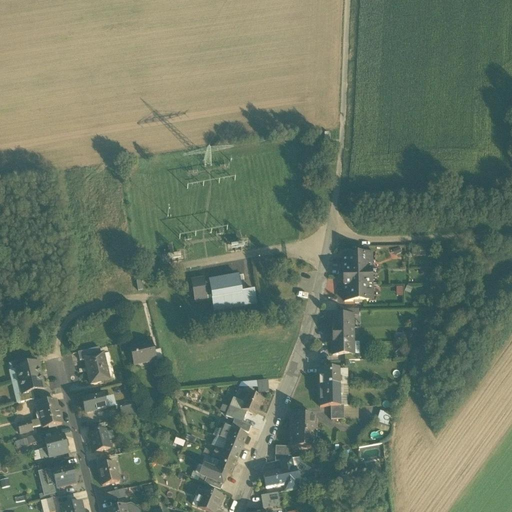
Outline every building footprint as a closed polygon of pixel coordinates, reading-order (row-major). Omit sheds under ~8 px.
[(368,256),(360,256),(353,257),(343,257),(343,272),(370,271),(370,264),(370,256),(368,256)] [(344,288),(371,287),(371,271),(370,271),(343,272),(344,288)] [(209,282),(209,284),(211,297),(214,312),(256,305),(254,292),(241,294),(239,277),(209,282)] [(206,299),(206,298),(204,284),(204,283),(199,280),(195,281),(192,285),(195,301),(206,299)] [(344,303),(355,303),(361,302),(369,302),(371,302),(371,294),(371,287),(344,288),(344,303)] [(332,317),(332,329),(353,329),(352,317),(346,317),(332,317)] [(332,329),(332,344),(353,343),(353,329),(332,329)] [(396,333),(397,339),(409,338),(408,331),(396,333)] [(353,355),(353,343),(332,344),(332,356),(344,356),(353,355)] [(130,348),(134,364),(146,361),(147,364),(148,364),(147,363),(155,361),(155,362),(156,362),(154,352),(152,346),(143,348),(142,345),(130,348)] [(78,353),(80,362),(85,361),(84,359),(100,355),(99,349),(78,353)] [(156,362),(156,363),(163,362),(160,351),(154,352),(156,362)] [(109,353),(103,355),(105,367),(112,366),(109,353)] [(109,381),(105,367),(103,355),(100,355),(84,359),(85,361),(90,385),(109,381)] [(36,357),(24,360),(26,366),(38,363),(36,357)] [(11,363),(12,370),(16,369),(26,366),(24,360),(11,363)] [(16,369),(19,382),(41,376),(38,363),(26,366),(16,369)] [(12,383),(19,382),(16,369),(12,370),(10,371),(9,371),(12,383)] [(320,371),(320,387),(340,386),(340,371),(320,371)] [(44,389),(41,376),(19,382),(22,394),(32,392),(44,389)] [(257,381),(258,392),(268,391),(267,380),(257,381)] [(19,382),(12,383),(15,396),(19,395),(22,394),(19,382)] [(340,407),(340,386),(320,387),(321,408),(331,408),(340,408),(340,407)] [(247,413),(255,416),(262,399),(243,391),(238,401),(244,404),(241,410),(247,413)] [(19,395),(21,403),(34,400),(32,392),(22,394),(19,395)] [(83,400),(86,414),(107,409),(105,398),(104,394),(83,400)] [(113,396),(105,398),(107,409),(116,407),(113,396)] [(233,399),(230,406),(241,410),(244,404),(238,401),(233,399)] [(42,426),(43,430),(62,425),(56,401),(37,406),(39,413),(41,412),(43,421),(41,422),(42,426)] [(119,409),(122,419),(137,416),(134,405),(119,409)] [(227,414),(229,408),(222,405),(220,411),(227,414)] [(226,416),(234,420),(242,423),(247,413),(241,410),(230,406),(229,408),(227,414),(226,416)] [(331,408),(331,421),(345,420),(344,407),(340,407),(340,408),(331,408)] [(376,422),(387,426),(391,415),(380,411),(376,422)] [(292,449),(315,449),(315,418),(293,417),(292,449)] [(31,422),(32,429),(42,426),(41,422),(41,420),(31,422)] [(251,427),(242,423),(234,420),(231,427),(248,433),(251,427)] [(17,425),(19,434),(33,431),(32,429),(31,422),(17,425)] [(88,428),(90,435),(99,433),(97,425),(88,428)] [(228,441),(230,442),(234,431),(225,427),(223,431),(220,439),(228,442),(228,441)] [(220,439),(223,431),(216,429),(213,436),(215,437),(220,439)] [(89,435),(94,453),(110,449),(106,431),(99,433),(90,435),(89,435)] [(247,436),(234,431),(230,442),(242,447),(247,436)] [(28,439),(29,445),(42,442),(40,435),(28,438),(28,439)] [(45,441),(47,449),(49,458),(68,454),(64,436),(45,441)] [(220,439),(215,437),(212,446),(216,448),(224,451),(228,442),(220,439)] [(30,446),(29,445),(28,439),(15,442),(17,450),(30,446)] [(216,448),(214,453),(236,462),(242,447),(230,442),(228,441),(228,442),(224,451),(216,448)] [(275,461),(280,461),(288,459),(290,448),(278,447),(275,461)] [(41,460),(49,458),(47,449),(39,451),(41,460)] [(35,461),(41,460),(39,451),(33,452),(35,461)] [(220,462),(216,471),(216,472),(226,476),(230,477),(236,462),(214,453),(212,457),(211,459),(220,462)] [(95,461),(97,468),(98,468),(107,466),(106,459),(95,461)] [(220,462),(211,459),(208,468),(216,471),(220,462)] [(291,459),(288,459),(280,461),(281,467),(292,465),(291,459)] [(98,468),(102,487),(119,483),(115,464),(107,466),(98,468)] [(201,476),(205,468),(198,465),(195,473),(201,476)] [(263,475),(266,489),(285,486),(296,484),(296,483),(298,483),(295,469),(293,470),(292,465),(281,467),(282,471),(263,475)] [(71,466),(52,471),(56,489),(57,489),(76,484),(71,466)] [(223,485),(226,476),(216,472),(216,471),(208,468),(205,466),(205,468),(201,476),(206,478),(223,485)] [(57,492),(57,489),(56,489),(52,471),(40,474),(45,494),(57,491),(57,492)] [(201,476),(195,473),(193,472),(190,478),(199,482),(201,476)] [(204,484),(220,490),(223,485),(206,478),(204,484)] [(8,480),(0,481),(0,483),(2,490),(10,488),(8,480)] [(285,486),(286,492),(297,490),(296,484),(285,486)] [(200,489),(196,497),(201,499),(205,491),(200,489)] [(117,492),(119,499),(127,497),(125,490),(117,492)] [(45,494),(47,501),(59,498),(57,492),(57,491),(45,494)] [(223,499),(205,491),(201,499),(198,509),(206,511),(216,511),(219,505),(221,506),(223,499)] [(104,495),(106,502),(119,499),(117,492),(104,495)] [(261,496),(263,510),(281,507),(278,493),(261,496)] [(198,509),(201,499),(196,497),(193,507),(198,509)] [(40,502),(42,511),(54,511),(51,500),(40,502)]
